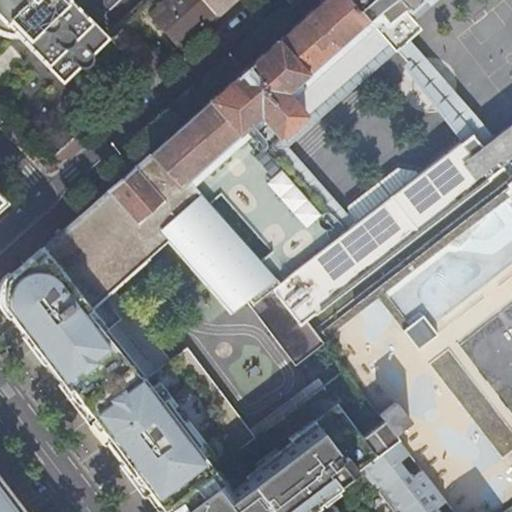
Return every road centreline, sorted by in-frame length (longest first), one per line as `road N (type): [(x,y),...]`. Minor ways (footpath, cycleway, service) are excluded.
road 1 (residential): [(47,203),(276,0)]
road 2 (unknown): [(162,511),(265,436),(286,387),(277,357),(256,331),(202,324)]
road 3 (residential): [(88,511),(0,395)]
